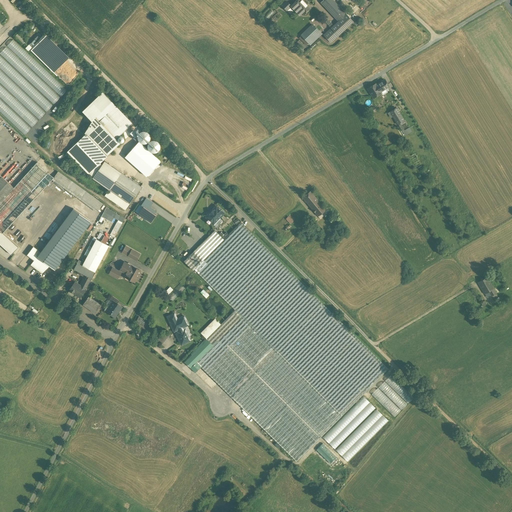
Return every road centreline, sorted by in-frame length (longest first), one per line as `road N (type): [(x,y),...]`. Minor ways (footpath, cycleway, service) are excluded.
road 1 (unclassified): [(436,39),(205,179),(115,340)]
road 2 (track): [(29,0),(205,179)]
road 3 (unclassified): [(115,340),(25,511)]
road 4 (residential): [(0,259),(115,340)]
road 5 (track): [(347,511),(247,422)]
